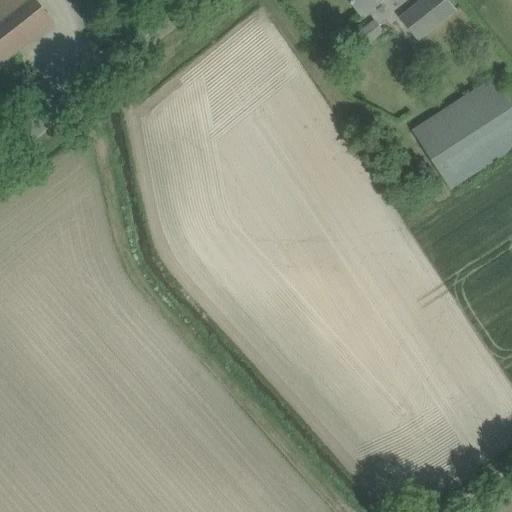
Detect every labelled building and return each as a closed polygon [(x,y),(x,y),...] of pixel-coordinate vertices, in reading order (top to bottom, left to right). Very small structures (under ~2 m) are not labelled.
[(0,63),(53,22),(36,0),(1,0),(0,1),(0,63)] [(349,0),(355,7),(361,15),(379,0),(389,0),(392,3),(395,0),(349,0)] [(448,0),(422,0),(418,4),(426,15),(409,28),(418,40),(456,10),(448,0)] [(351,39),(360,51),(383,31),(375,20),(351,39)] [(414,131),(452,188),(511,148),(511,108),(493,79),(414,131)]
